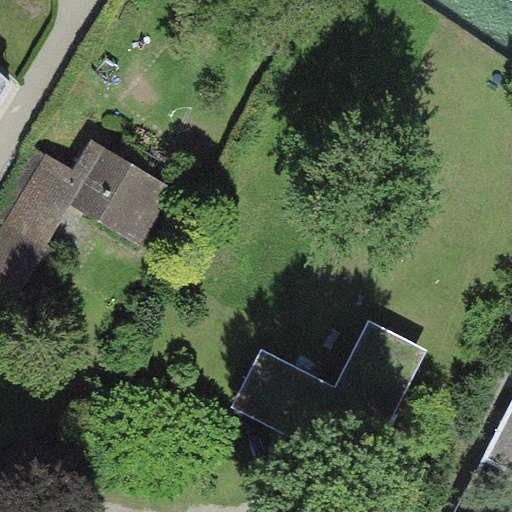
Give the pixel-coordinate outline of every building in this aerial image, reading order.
[(0,108),(17,80),(0,65),(0,108)] [(131,154),(90,219),(151,257),(192,192),(131,154)] [(53,157),(0,246),(0,318),(9,323),(93,181),(53,157)] [(374,484),(435,356),(376,328),(344,393),(272,359),(242,421),(374,484)] [(511,409),(480,474),(511,489),(511,409)]
